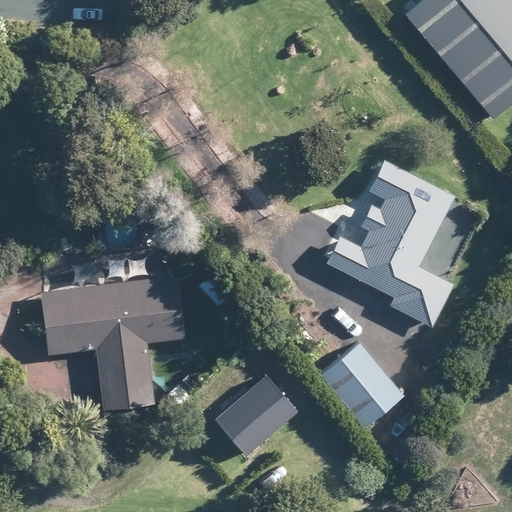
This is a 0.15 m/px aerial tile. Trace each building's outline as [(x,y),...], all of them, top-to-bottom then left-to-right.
[(511,99),(511,0),(424,0),(403,18),(489,119),(511,99)] [(406,175),(394,169),(381,162),(365,193),(381,200),(375,211),(368,207),(357,228),(366,233),(358,249),(336,237),(322,264),(390,300),(386,308),(425,328),(428,329),(450,286),(447,284),(416,268),(451,198),(406,175)] [(472,229),(478,218),(467,212),(461,222),(472,229)] [(150,402),(146,357),(144,345),(179,341),(172,279),(100,287),(38,293),(39,301),(44,347),(45,355),(92,350),(98,413),(151,407),(150,402)] [(401,396),(357,342),(317,374),(361,428),(401,396)] [(294,414),(265,379),(213,423),(243,458),(294,414)] [(403,469),(420,444),(407,436),(391,460),(392,461),(403,469)]
